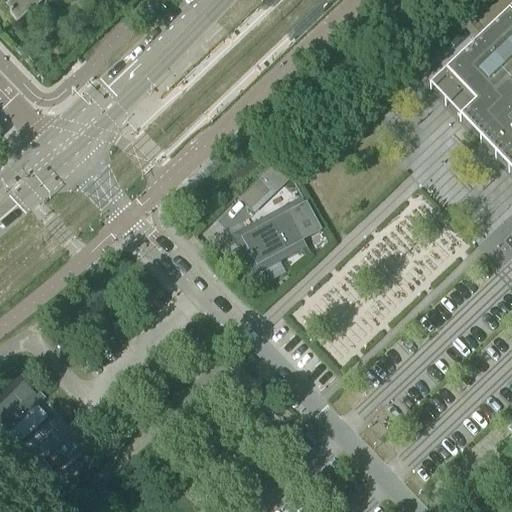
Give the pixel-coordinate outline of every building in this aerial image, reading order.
[(5,0),(10,5),(5,10),(10,15),(9,16),(11,17),(10,18),(18,26),(28,17),(27,15),(42,0),(5,0)] [(495,50),(491,45),(483,52),(477,45),(473,41),(457,56),(461,60),(445,76),(475,107),(459,122),(511,178),(511,18),(509,15),(492,31),(503,43),(495,50)] [(440,27),(445,33),(446,34),(452,29),(446,22),(440,27)] [(503,43),(492,31),(490,33),(477,45),(483,52),(491,45),(495,50),(503,43)] [(429,90),(459,122),(475,107),(445,76),(429,90)] [(280,162),(259,182),(270,194),(288,177),(280,162)] [(259,182),(239,202),(250,213),(270,194),(259,182)] [(267,219),(248,230),(251,236),(242,241),(251,257),(249,258),(250,260),(252,259),(256,268),(319,233),(301,201),(292,205),(296,212),(270,226),(267,219)] [(503,246),(511,255),(511,242),(510,240),(503,246)] [(0,424),(1,426),(9,435),(42,404),(24,387),(0,410),(0,424)]
